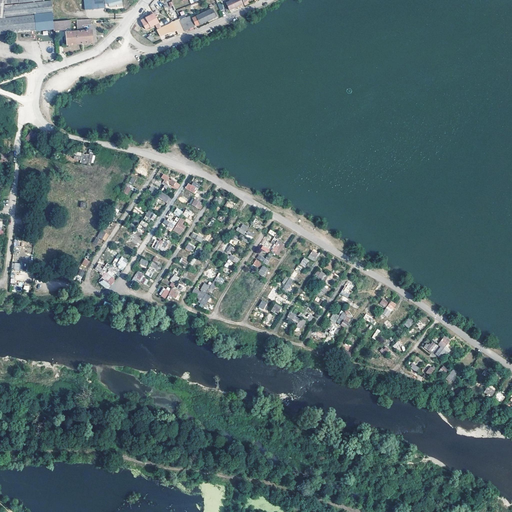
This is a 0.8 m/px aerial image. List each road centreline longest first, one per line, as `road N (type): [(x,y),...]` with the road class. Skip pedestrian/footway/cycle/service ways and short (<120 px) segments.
road 1 (track): [(355,511),(276,486),(110,454),(0,452)]
road 2 (residential): [(23,105),(5,282)]
road 3 (residential): [(268,0),(156,49),(141,49),(121,28)]
road 4 (residential): [(160,159),(93,264),(87,289)]
road 5 (residential): [(36,105),(37,117),(64,137),(160,159)]
road 6 (residential): [(192,172),(118,291)]
road 7 (residential): [(145,299),(220,184)]
road 8 (residential): [(180,308),(248,199)]
